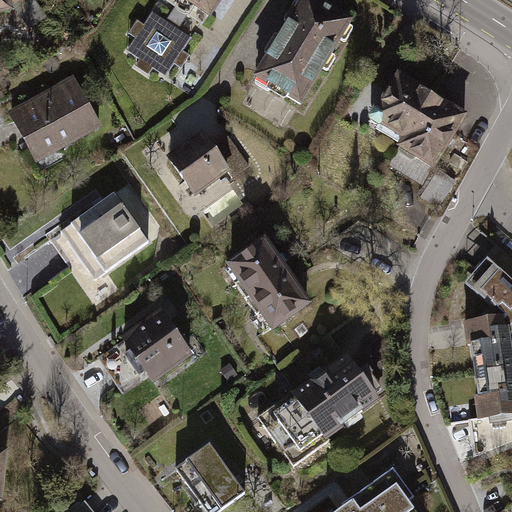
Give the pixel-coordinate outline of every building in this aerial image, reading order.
[(14,0),(0,0),(0,21),(19,16),(14,0)] [(224,0),(176,0),(165,17),(153,9),(144,23),(138,19),(126,35),(133,40),(125,53),(138,62),(132,70),(147,80),(154,70),(166,77),(176,63),(182,67),(188,57),(180,52),(189,39),(181,34),(197,10),(211,20),(224,0)] [(356,22),(321,0),(304,0),(253,82),(300,111),(356,22)] [(76,73),(2,115),(36,174),(110,132),(76,73)] [(433,100),(399,79),(367,130),(400,151),(433,100)] [(470,123),(433,100),(400,151),(387,173),(425,196),(438,175),(470,123)] [(217,126),(166,159),(194,203),(239,174),(249,189),(262,181),(237,142),(230,146),(217,126)] [(120,190),(52,235),(88,288),(156,244),(120,190)] [(269,244),(227,270),(249,303),(289,277),(269,244)] [(511,283),(489,263),(471,284),(511,320),(511,336),(511,283)] [(310,310),(289,277),(249,303),(270,336),(310,310)] [(198,360),(164,315),(121,347),(154,392),(198,360)] [(511,320),(467,324),(472,373),(511,368),(511,342),(511,336),(511,320)] [(352,364),(298,404),(330,448),(385,407),(352,364)] [(511,423),(511,368),(472,373),(478,427),(511,423)] [(231,511),(251,498),(213,444),(175,471),(204,511),(231,511)] [(0,509),(1,510),(8,450),(0,449),(0,509)] [(415,511),(398,487),(391,476),(356,500),(338,511),(415,511)]
